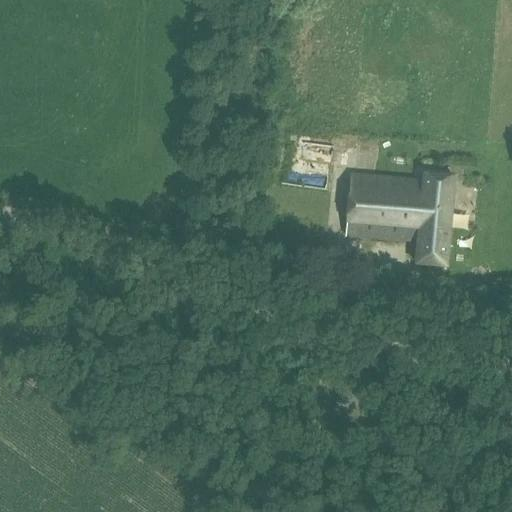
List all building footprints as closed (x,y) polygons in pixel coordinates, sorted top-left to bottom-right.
[(326,127),(336,14),(293,10),(283,124),(326,127)] [(303,186),(326,188),(330,144),(307,142),(303,186)] [(278,143),(274,170),(295,174),(300,146),(278,143)] [(345,237),(416,244),(414,263),(447,266),(455,178),(423,175),(422,182),(351,175),(345,237)] [(333,410),(366,417),(374,376),(342,369),(333,410)]
